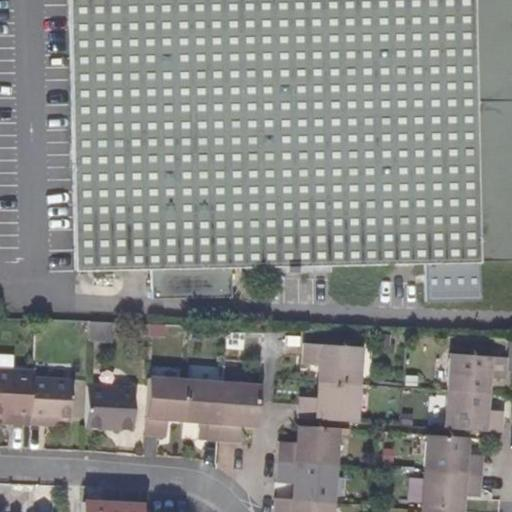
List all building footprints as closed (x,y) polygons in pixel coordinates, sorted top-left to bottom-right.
[(357,265),(511,258),(511,235),(506,0),(66,0),(72,270),(144,268),(146,298),(226,296),(224,268),(264,266),(265,273),(358,272),(357,265)] [(105,337),(105,322),(87,321),(87,336),(105,337)] [(315,381),(355,383),(357,346),(300,342),(299,348),(299,354),(299,363),(316,365),(315,381)] [(485,377),(503,378),(503,368),(504,361),(504,356),(447,353),(445,389),(485,392),(485,377)] [(27,424),(29,378),(30,360),(25,359),(25,368),(22,423),(22,429),(27,430),(27,424)] [(11,423),(22,423),(25,368),(0,367),(0,416),(11,417),(11,423)] [(70,381),(29,378),(27,424),(42,424),(43,419),(56,420),(69,421),(70,381)] [(163,420),(180,421),(182,381),(143,379),(141,437),(162,438),(163,420)] [(218,383),(182,381),(180,421),(194,422),(194,439),(214,441),(218,383)] [(295,417),(353,421),(355,383),(315,381),(314,396),(296,395),(295,405),(295,411),(295,417)] [(256,385),(218,383),(214,441),(226,442),(234,443),(236,424),(254,424),(256,385)] [(132,389),(85,386),(83,427),(130,429),(132,389)] [(501,409),(484,408),(485,392),(445,389),(443,427),(500,431),(500,425),(500,419),(501,409)] [(274,461),(331,464),(333,428),(294,425),(293,440),(275,440),(275,447),(274,461)] [(479,453),(462,451),(462,436),(423,434),(421,470),(478,474),(479,453)] [(290,499),(329,502),(331,464),(274,461),(272,481),(290,482),(290,499)] [(459,494),(477,496),(478,474),(421,470),(419,508),(458,510),(459,494)] [(328,511),(329,502),(290,499),(271,498),(270,511),(269,511),(328,511)]
